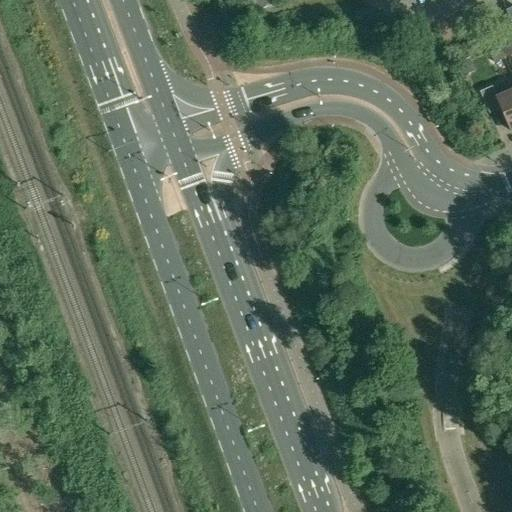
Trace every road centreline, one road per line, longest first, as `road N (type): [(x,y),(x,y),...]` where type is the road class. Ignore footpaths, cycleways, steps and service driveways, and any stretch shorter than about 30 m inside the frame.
road 1 (primary): [(129,156),(259,511)]
road 2 (unclassified): [(418,167),(412,135),(381,96),(340,81),(169,125)]
road 3 (primary): [(314,511),(216,248)]
road 4 (unclassified): [(249,135),(327,107),(346,108),(383,128),(418,167)]
road 5 (primary): [(72,0),(129,156)]
road 6 (primary): [(169,125),(121,0)]
road 7 (unclassified): [(216,248),(227,167),(249,135)]
